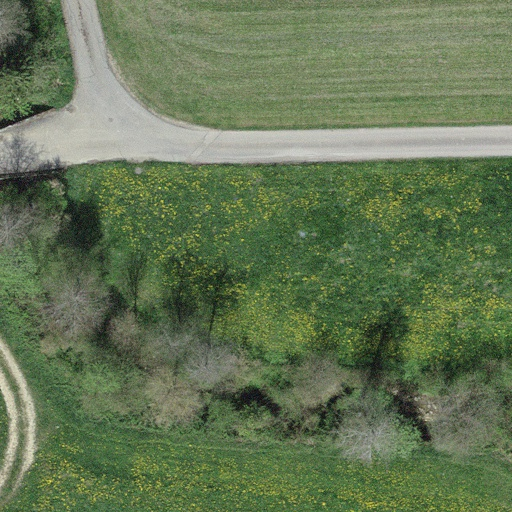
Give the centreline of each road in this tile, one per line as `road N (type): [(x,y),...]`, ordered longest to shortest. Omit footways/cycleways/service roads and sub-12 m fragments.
road 1 (unclassified): [(511,141),(110,149)]
road 2 (track): [(0,355),(22,445),(0,510)]
road 3 (unclassified): [(110,149),(79,0)]
